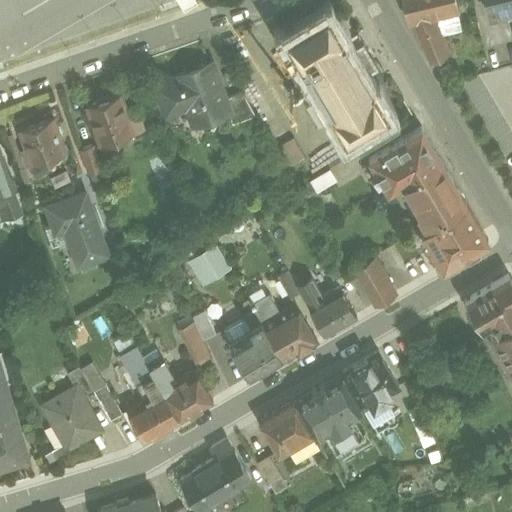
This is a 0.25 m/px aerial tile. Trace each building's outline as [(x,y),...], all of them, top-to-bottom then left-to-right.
[(455,0),(404,0),(409,18),(411,17),(433,12),(457,5),(455,0)] [(511,0),(485,0),(488,10),(511,4),(511,0)] [(328,5),(283,32),(300,60),(302,59),(330,106),(327,108),(344,136),(390,108),(373,81),(371,82),(364,71),(377,63),(362,38),(349,46),(342,34),(345,33),(328,5)] [(450,48),(433,12),(411,17),(429,57),(450,48)] [(211,59),(176,71),(177,75),(155,83),(165,113),(169,112),(168,109),(166,110),(164,102),(185,94),(195,122),(228,111),(230,110),(225,96),(211,59)] [(243,90),(225,96),(230,110),(228,111),(232,122),(256,113),(243,90)] [(113,95),(86,104),(100,142),(142,127),(138,114),(129,118),(122,100),(115,102),(113,95)] [(53,115),(21,127),(27,145),(24,146),(34,175),(62,165),(57,152),(65,149),(53,115)] [(407,133),(406,131),(399,135),(400,137),(370,155),(379,171),(383,178),(381,180),(386,189),(405,178),(441,157),(422,124),(407,133)] [(278,144),(287,163),(306,154),(297,135),(278,144)] [(93,143),(81,147),(89,171),(101,166),(93,143)] [(356,163),(351,154),(332,165),(346,191),(362,181),(365,185),(370,182),(368,178),(379,171),(370,155),(356,163)] [(0,195),(13,191),(12,190),(15,185),(12,178),(7,175),(0,156),(0,195)] [(441,157),(405,178),(421,206),(417,208),(426,224),(466,200),(441,157)] [(85,191),(47,204),(48,207),(47,207),(52,220),(53,219),(53,221),(49,223),(58,245),(71,240),(79,262),(107,252),(85,191)] [(426,224),(419,227),(430,245),(425,248),(430,257),(435,254),(442,265),(488,238),(466,200),(426,224)] [(217,244),(190,261),(203,283),(230,267),(217,244)] [(346,272),(334,252),(323,259),(334,278),(346,272)] [(375,253),(354,265),(376,303),(397,291),(375,253)] [(296,282),(287,267),(277,273),(290,295),(300,289),(296,282)] [(511,272),(509,268),(464,295),(482,328),(490,323),(493,330),(511,319),(511,272)] [(310,275),(296,282),(300,289),(304,295),(312,290),(317,286),(310,275)] [(339,284),(316,298),(312,290),(304,295),(326,333),(357,314),(351,304),(356,302),(350,292),(345,295),(339,284)] [(295,300),(278,310),(267,292),(252,301),(255,307),(284,357),(317,338),(295,300)] [(284,357),(255,307),(227,324),(224,326),(224,329),(225,332),(251,376),(284,357)] [(205,310),(193,316),(195,320),(204,338),(216,332),(205,310)] [(511,319),(493,330),(487,333),(511,371),(511,319)] [(195,320),(180,327),(196,359),(210,352),(203,338),(204,338),(195,320)] [(123,350),(138,376),(151,368),(147,361),(136,342),(123,350)] [(379,347),(342,369),(364,405),(385,393),(401,384),(379,347)] [(163,352),(147,361),(151,368),(164,360),(167,359),(163,352)] [(93,358),(81,365),(95,388),(94,388),(98,396),(110,389),(93,358)] [(164,360),(151,368),(158,380),(162,387),(171,382),(166,373),(170,371),(164,360)] [(79,364),(69,370),(77,385),(84,393),(93,388),(79,364)] [(151,368),(138,376),(145,388),(147,387),(158,380),(151,368)] [(171,382),(162,387),(180,417),(212,399),(208,391),(212,389),(205,377),(201,379),(195,368),(171,382)] [(0,465),(27,457),(0,371),(0,465)] [(338,372),(297,395),(317,431),(331,423),(333,428),(350,418),(347,414),(359,407),(338,372)] [(158,380),(147,387),(151,394),(127,407),(145,438),(180,417),(162,387),(158,380)] [(102,425),(84,393),(77,385),(46,403),(70,444),(102,425)] [(110,389),(98,396),(111,417),(123,411),(110,389)] [(385,393),(364,405),(373,421),(394,409),(385,393)] [(294,397),(260,417),(280,449),(288,445),(311,431),(313,429),(294,397)] [(421,403),(409,408),(420,435),(432,430),(421,403)] [(311,431),(288,445),(296,458),(319,444),(311,431)] [(227,436),(211,446),(216,454),(180,476),(200,510),(238,487),(237,484),(251,475),(227,436)] [(287,482),(269,454),(257,461),(275,489),(287,482)] [(162,511),(157,492),(119,504),(118,501),(98,506),(99,511),(162,511)] [(184,502),(173,509),(173,511),(189,511),(190,511),(184,502)]
